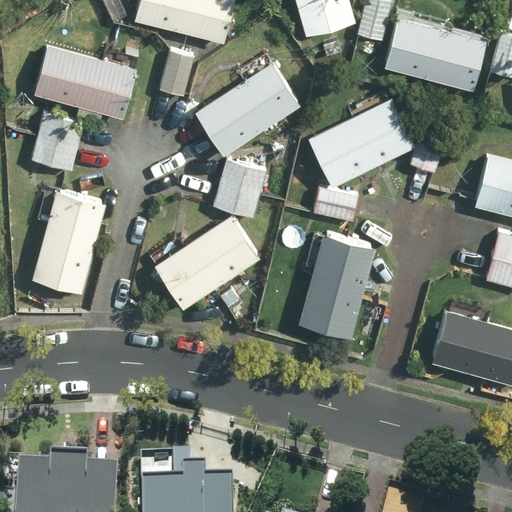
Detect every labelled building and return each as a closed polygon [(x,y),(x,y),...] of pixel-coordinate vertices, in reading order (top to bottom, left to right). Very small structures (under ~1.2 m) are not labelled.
[(227,0),(133,0),(129,16),(217,39),(227,0)] [(349,18),(343,0),(290,0),(300,33),(349,18)] [(389,0),(360,0),(354,34),(382,40),(389,0)] [(478,37),(391,15),(378,67),(465,88),(478,37)] [(511,33),(495,30),(486,69),(511,75),(511,33)] [(132,66),(42,41),(28,90),(118,115),(132,66)] [(192,54),(166,48),(156,87),(183,94),(192,54)] [(293,104),(265,60),(189,108),(217,152),(293,104)] [(406,144),(385,97),(301,135),(323,182),(406,144)] [(77,125),(40,116),(29,157),(66,167),(77,125)] [(511,158),(481,150),(467,202),(511,213),(511,158)] [(265,168),(222,157),(210,203),(253,214),(265,168)] [(354,193),(313,187),(309,213),(350,219),(354,193)] [(100,202),(51,188),(26,275),(75,289),(100,202)] [(253,257),(225,212),(146,263),(175,307),(253,257)] [(511,233),(495,229),(482,278),(511,285),(511,233)] [(369,245),(318,231),(293,321),(344,334),(369,245)] [(511,326),(439,306),(423,359),(511,384),(511,326)] [(61,453),(61,462),(27,459),(23,511),(24,511),(126,511),(130,468),(98,465),(98,456),(61,453)] [(219,466),(181,467),(181,475),(148,476),(148,511),(248,511),(248,474),(219,475),(219,466)]
